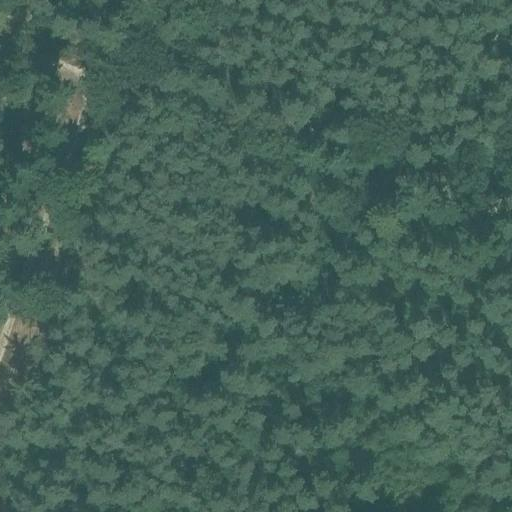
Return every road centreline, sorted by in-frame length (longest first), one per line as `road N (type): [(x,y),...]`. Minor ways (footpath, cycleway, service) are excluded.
road 1 (track): [(0,42),(511,217)]
road 2 (track): [(0,352),(104,76)]
